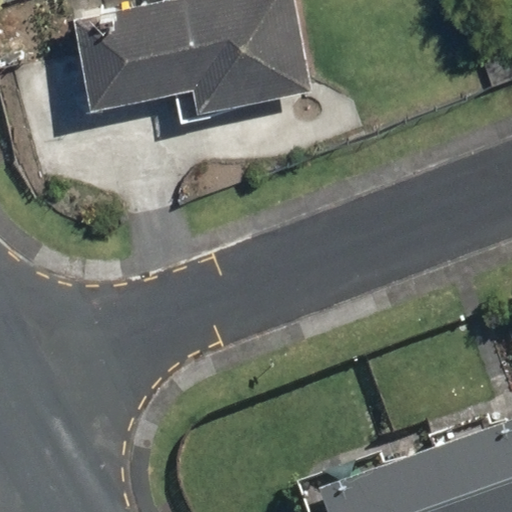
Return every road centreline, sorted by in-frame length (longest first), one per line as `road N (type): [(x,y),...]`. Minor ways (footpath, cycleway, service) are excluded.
road 1 (residential): [(511,192),(1,384)]
road 2 (tertiary): [(1,384),(63,511)]
